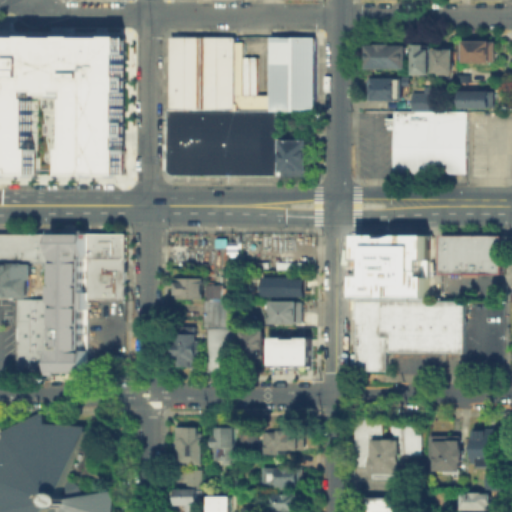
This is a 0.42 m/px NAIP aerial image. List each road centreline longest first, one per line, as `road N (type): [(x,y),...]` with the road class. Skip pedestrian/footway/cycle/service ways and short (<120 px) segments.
road 1 (residential): [(34,0),(57,14),(338,16)]
road 2 (tertiary): [(338,206),(338,0)]
road 3 (residential): [(148,204),(149,0)]
road 4 (secondary): [(148,204),(338,206)]
road 5 (residential): [(148,204),(147,394)]
road 6 (residential): [(147,394),(336,394)]
road 7 (residential): [(338,206),(336,394)]
road 8 (residential): [(336,394),(511,394)]
road 9 (secondary): [(338,206),(511,206)]
road 10 (residential): [(338,16),(511,16)]
road 11 (residential): [(0,393),(147,394)]
road 12 (secondary): [(3,205),(148,204)]
